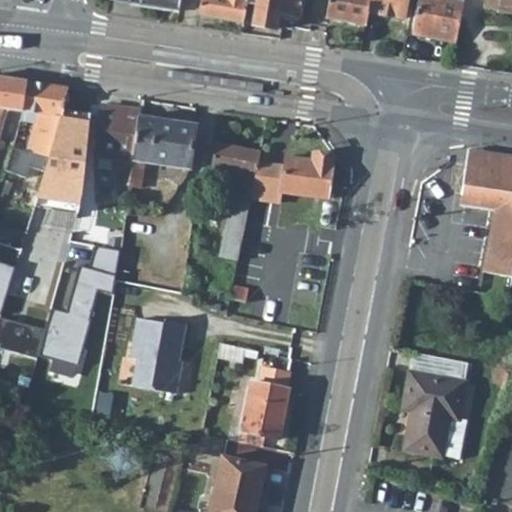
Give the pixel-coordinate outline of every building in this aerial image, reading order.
[(115,0),(115,2),(179,11),(181,0),(115,0)] [(201,0),(198,14),(243,23),(247,3),(247,0),(201,0)] [(247,0),(247,3),(256,4),(253,25),(275,29),(278,13),(299,17),(302,0),(247,0)] [(328,0),(325,19),(364,26),(367,12),(369,0),(328,0)] [(369,0),(367,12),(403,18),(406,0),(369,0)] [(413,34),(456,42),(463,0),(417,0),(411,32),(413,34)] [(511,0),(483,0),(482,7),(499,9),(500,5),(511,6),(511,0)] [(263,84),(168,70),(168,74),(167,78),(262,92),(263,88),(263,84)] [(0,111),(1,108),(21,111),(30,81),(0,76),(0,111)] [(30,81),(21,111),(34,113),(24,148),(46,155),(67,86),(30,81)] [(120,186),(127,187),(139,114),(139,109),(101,104),(93,156),(97,156),(96,166),(111,169),(113,159),(125,161),(123,169),(119,169),(117,172),(115,181),(120,186)] [(139,114),(127,187),(138,189),(142,164),(187,171),(194,123),(139,114)] [(220,132),(212,165),(228,169),(222,195),(231,197),(219,258),(236,261),(252,184),(259,151),(262,141),(220,132)] [(259,151),(252,184),(282,189),(284,179),(332,187),(337,155),(315,151),(314,156),(288,152),(287,156),(259,151)] [(511,154),(491,151),(480,164),(467,162),(461,204),(494,210),(485,269),(511,273),(511,154)] [(16,178),(38,185),(43,168),(20,162),(16,178)] [(119,241),(116,256),(129,258),(132,243),(119,241)] [(58,269),(50,299),(66,304),(75,274),(58,269)] [(230,286),(227,299),(243,303),(246,289),(230,286)] [(182,324),(161,320),(160,324),(135,319),(128,359),(135,360),(130,387),(172,394),(176,371),(174,371),(182,324)] [(0,356),(0,379),(22,386),(28,365),(0,356)] [(438,458),(446,417),(454,419),(464,366),(413,356),(402,411),(416,414),(413,428),(409,427),(404,452),(438,458)] [(249,382),(236,442),(261,447),(263,436),(278,439),(288,391),(286,390),(289,375),(260,368),(256,384),(249,382)] [(454,419),(446,417),(438,458),(457,462),(464,421),(454,419)] [(221,458),(207,511),(252,511),(263,467),(221,458)]
